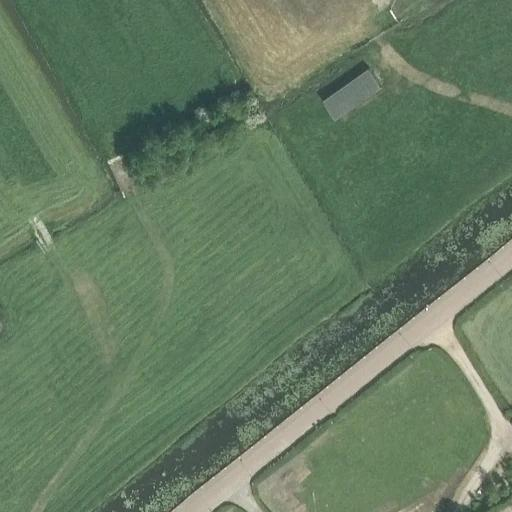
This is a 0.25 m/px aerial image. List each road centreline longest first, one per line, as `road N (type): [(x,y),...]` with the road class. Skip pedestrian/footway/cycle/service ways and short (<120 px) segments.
road 1 (track): [(33,511),(130,376),(166,294),(164,245),(112,146)]
road 2 (tertiary): [(195,511),(511,258)]
road 3 (track): [(35,223),(130,376)]
